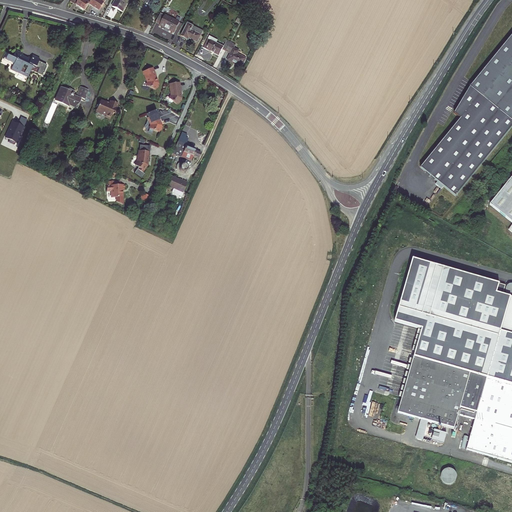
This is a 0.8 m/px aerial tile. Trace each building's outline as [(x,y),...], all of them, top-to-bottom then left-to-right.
[(73,0),(71,4),(86,13),(90,6),(93,0),(89,0),(89,1),(87,0),(73,0)] [(93,0),(90,6),(100,12),(108,0),(93,0)] [(129,0),(116,0),(113,7),(124,13),(129,0)] [(160,13),(155,22),(161,24),(160,26),(174,33),(180,23),(160,13)] [(193,28),(188,25),(182,37),(187,40),(188,38),(197,43),(201,36),(192,31),(193,28)] [(420,168),(455,196),(511,126),(511,35),(475,81),(458,107),(465,113),(420,168)] [(221,51),(225,53),(230,43),(227,41),(223,48),(208,40),(203,49),(219,56),(221,51)] [(233,50),(235,46),(230,43),(225,53),(230,55),(227,61),(240,68),(244,59),(237,56),(238,52),(233,50)] [(11,55),(9,54),(6,60),(14,63),(12,70),(18,73),(20,71),(28,75),(30,72),(33,71),(42,75),(47,64),(39,61),(36,59),(34,62),(31,60),(31,59),(21,55),(22,53),(18,51),(15,57),(14,56),(14,55),(11,54),(11,55)] [(34,54),(31,59),(31,60),(34,62),(36,59),(39,61),(41,57),(34,54)] [(152,67),(144,70),(145,73),(145,74),(148,81),(147,85),(155,88),(156,86),(158,86),(159,83),(158,82),(158,81),(155,74),(156,74),(155,70),(154,70),(152,67)] [(179,81),(171,82),(171,86),(170,86),(171,91),(172,91),(172,94),(170,97),(177,103),(177,102),(179,102),(182,98),(181,97),(180,89),(182,89),(181,85),(180,85),(179,81)] [(87,93),(80,90),(76,98),(84,101),(85,98),(84,98),(87,93)] [(59,91),(55,102),(73,110),(74,109),(76,110),(80,101),(72,97),(74,94),(69,92),(68,93),(65,92),(64,93),(59,91)] [(112,115),(116,104),(109,101),(107,105),(104,104),(105,103),(99,100),(94,112),(104,116),(103,118),(108,120),(110,114),(112,115)] [(156,109),(148,113),(149,116),(148,116),(152,124),(151,127),(159,131),(160,128),(161,129),(163,125),(161,124),(162,124),(159,117),(160,116),(158,112),(157,113),(156,109)] [(22,118),(20,122),(24,124),(23,126),(25,127),(28,120),(22,118)] [(9,143),(15,145),(20,135),(21,135),(25,127),(23,126),(24,124),(20,122),(19,123),(19,124),(16,123),(14,122),(6,138),(10,140),(9,143)] [(191,127),(185,125),(180,136),(185,138),(185,139),(191,127)] [(184,140),(185,138),(180,136),(171,157),(187,163),(190,158),(196,161),(199,155),(183,148),(186,141),(184,140)] [(136,163),(140,166),(139,168),(143,170),(148,163),(149,154),(150,154),(151,150),(148,150),(142,149),(140,149),(140,153),(139,160),(136,163)] [(185,172),(185,170),(185,168),(182,166),(179,166),(177,167),(176,170),(178,173),(181,174),(184,173),(185,172)] [(511,175),(488,204),(511,223),(511,175)] [(113,196),(124,196),(123,188),(126,188),(125,183),(121,183),(115,183),(115,180),(112,180),(112,184),(108,185),(108,190),(113,189),(113,196)] [(163,189),(169,192),(170,191),(180,195),(184,185),(177,182),(176,184),(168,180),(163,189)] [(147,204),(150,197),(142,193),(139,201),(147,204)] [(475,421),(466,451),(511,464),(511,338),(503,336),(511,302),(511,297),(506,295),(508,286),(413,258),(394,322),(421,330),(397,414),(454,430),(458,416),(475,421)] [(511,302),(503,336),(511,338),(511,302)] [(439,433),(436,442),(448,446),(451,436),(439,433)] [(455,471),(442,471),(442,485),(456,484),(455,471)]
